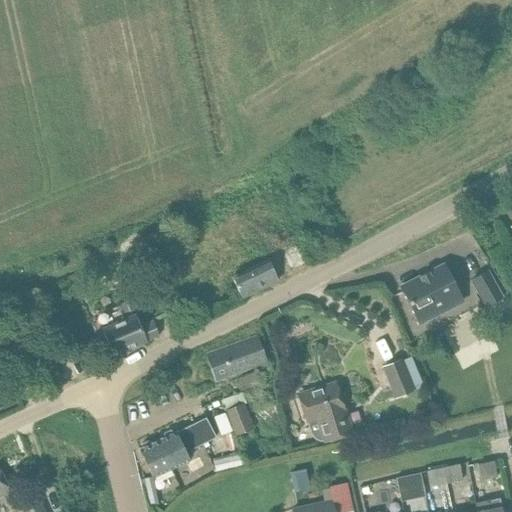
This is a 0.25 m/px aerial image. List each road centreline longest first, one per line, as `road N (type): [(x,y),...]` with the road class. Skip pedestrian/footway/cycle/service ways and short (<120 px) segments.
road 1 (tertiary): [(100,381),(511,173)]
road 2 (tertiary): [(128,511),(100,381)]
